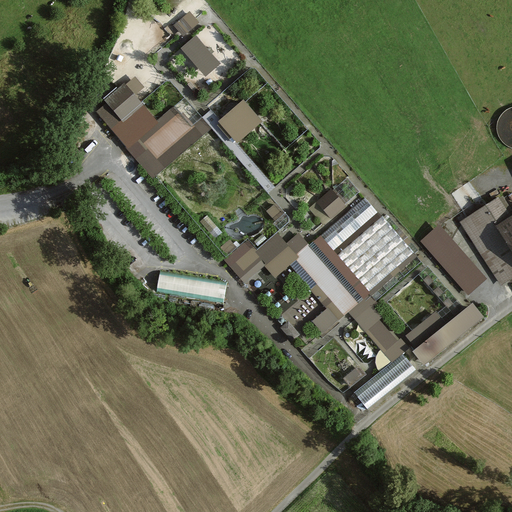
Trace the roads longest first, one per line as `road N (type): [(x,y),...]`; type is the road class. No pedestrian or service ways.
road 1 (residential): [(275,511),(369,420),(511,307)]
road 2 (residential): [(0,205),(72,184),(109,156)]
